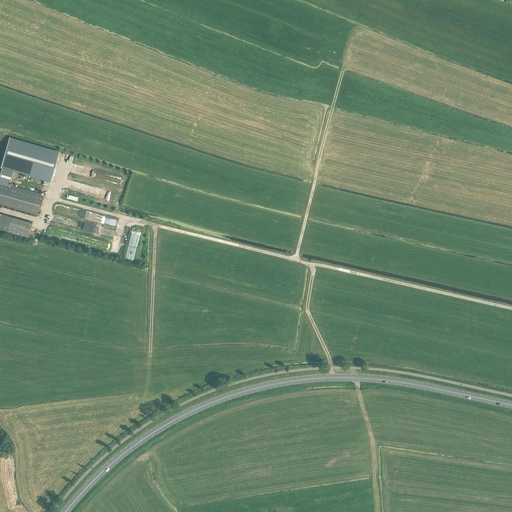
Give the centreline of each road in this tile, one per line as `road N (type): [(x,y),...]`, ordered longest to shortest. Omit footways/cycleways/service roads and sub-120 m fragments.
road 1 (secondary): [(511,404),(364,378),(276,383),(167,423),(98,475),(66,511)]
road 2 (track): [(295,259),(347,53)]
road 3 (track): [(314,265),(511,308)]
road 4 (track): [(154,224),(295,259)]
road 5 (track): [(375,511),(372,446),(356,378)]
road 6 (track): [(149,352),(154,224)]
